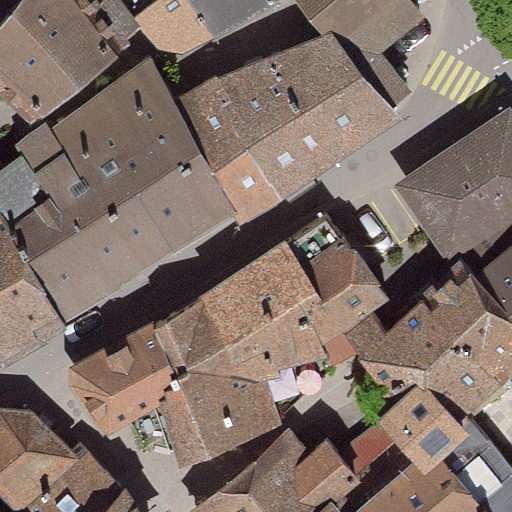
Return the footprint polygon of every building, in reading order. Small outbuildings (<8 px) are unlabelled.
[(9,0),(0,12),(0,80),(15,94),(138,5),(134,0),(9,0)] [(134,0),(138,5),(177,39),(242,0),(134,0)] [(290,0),(311,16),(321,13),(358,47),(423,0),(290,0)] [(185,96),(239,195),(392,101),(358,47),(321,13),(311,16),(185,96)] [(0,215),(62,307),(239,195),(185,96),(152,49),(11,144),(0,152),(0,215)] [(511,124),(502,110),(396,182),(449,260),(511,217),(511,124)] [(0,342),(62,307),(0,215),(0,152),(11,144),(0,132),(0,342)] [(321,216),(75,367),(116,417),(155,391),(183,453),(262,420),(380,322),(366,303),(381,286),(321,216)] [(511,511),(511,478),(463,414),(511,367),(511,228),(366,348),(395,392),(382,408),(416,448),(368,492),(324,438),(308,452),(288,427),(194,511),(511,511)] [(0,408),(0,493),(14,504),(66,449),(21,409),(0,408)] [(79,511),(107,484),(66,449),(14,504),(21,511),(79,511)] [(132,511),(107,484),(79,511),(132,511)] [(0,493),(0,511),(21,511),(14,504),(0,493)]
